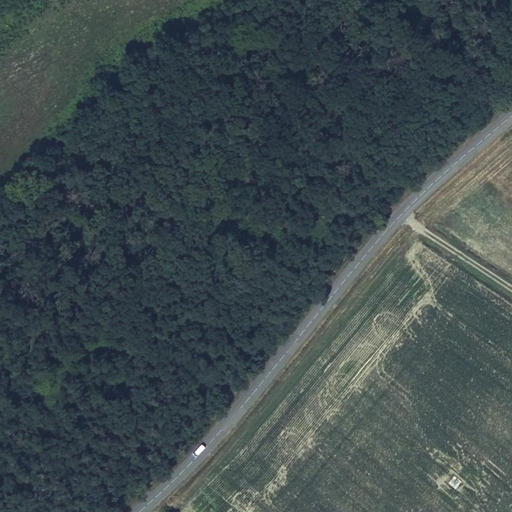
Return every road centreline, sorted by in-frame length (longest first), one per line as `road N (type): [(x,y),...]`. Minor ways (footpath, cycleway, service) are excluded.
road 1 (tertiary): [(140,511),(401,214),(511,114)]
road 2 (track): [(401,214),(511,286)]
